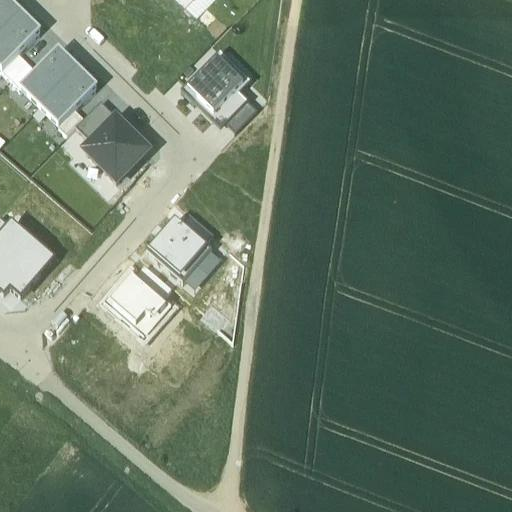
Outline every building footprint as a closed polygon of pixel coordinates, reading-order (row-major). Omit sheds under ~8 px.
[(0,40),(21,19),(1,0),(0,1),(0,40)] [(40,38),(21,19),(0,40),(0,76),(1,78),(18,61),(40,38)] [(18,96),(38,115),(76,75),(57,56),(35,78),(18,96)] [(1,78),(9,87),(27,69),(18,61),(1,78)] [(214,63),(180,98),(194,111),(198,107),(216,124),(218,122),(239,101),(246,94),(214,63)] [(9,87),(18,96),(35,78),(27,69),(9,87)] [(97,95),(76,75),(38,115),(58,134),(75,117),(97,95)] [(218,122),(236,139),(256,118),(239,101),(218,122)] [(76,135),(92,151),(114,129),(117,126),(100,109),(84,126),(76,135)] [(75,117),(58,134),(67,143),(76,135),(84,126),(75,117)] [(92,151),(85,159),(116,189),(145,159),(135,149),(137,147),(127,137),(125,139),(114,129),(92,151)] [(205,252),(212,243),(189,223),(182,231),(205,252)] [(0,246),(11,234),(0,224),(0,246)] [(205,252),(182,231),(175,226),(146,259),(182,291),(211,257),(205,252)] [(50,268),(11,234),(0,246),(0,297),(3,301),(9,294),(20,303),(50,268)] [(145,273),(136,282),(163,305),(171,296),(145,273)] [(172,314),(163,305),(136,282),(130,277),(101,310),(143,347),(172,314)]
